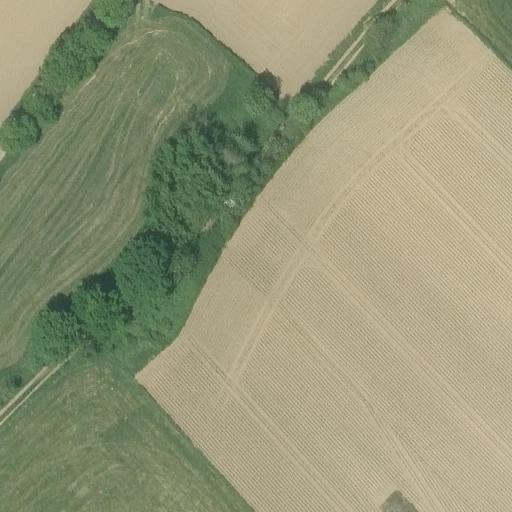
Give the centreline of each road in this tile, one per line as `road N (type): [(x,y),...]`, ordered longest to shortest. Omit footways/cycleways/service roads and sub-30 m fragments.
road 1 (track): [(0,414),(201,241),(322,83),(398,0)]
road 2 (track): [(86,0),(0,121)]
